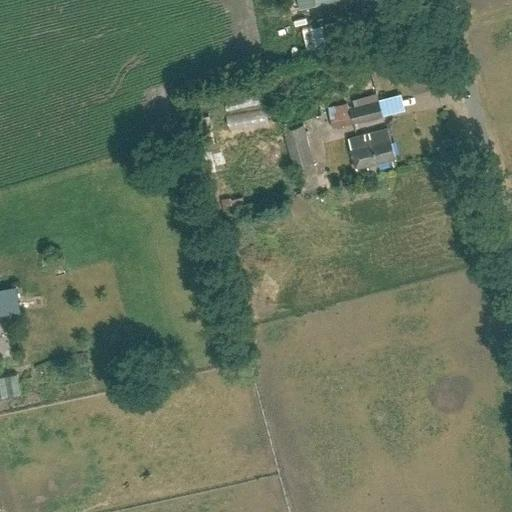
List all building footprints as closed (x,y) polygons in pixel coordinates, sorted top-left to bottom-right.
[(303,0),(306,9),(343,0),(303,0)] [(360,44),(354,17),(342,20),(348,47),(360,44)] [(383,96),(384,114),(408,112),(406,94),(383,96)] [(265,96),(227,103),(229,110),(267,103),(265,96)] [(356,123),(385,116),(381,101),(352,108),(356,123)] [(356,123),(352,108),(350,102),(328,108),(333,129),(356,123)] [(293,165),(312,161),(302,122),(283,127),(293,165)] [(367,163),(394,156),(386,126),(347,137),(356,169),(368,166),(367,163)] [(228,165),(223,147),(199,153),(204,171),(228,165)] [(48,366),(34,368),(36,388),(50,386),(48,366)]
